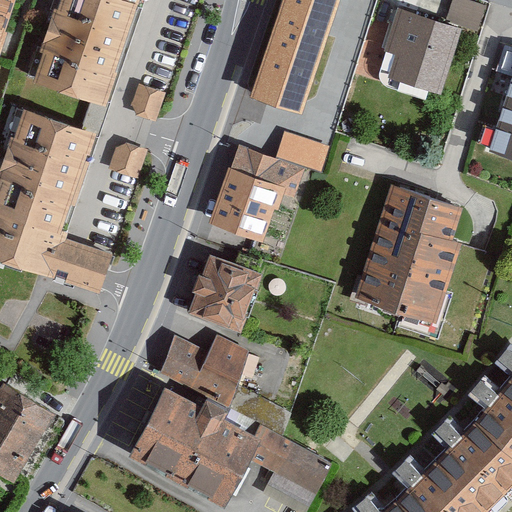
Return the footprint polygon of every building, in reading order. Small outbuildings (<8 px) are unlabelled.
[(0,0),(0,31),(10,0),(0,0)] [(107,93),(138,0),(57,0),(34,68),(107,93)] [(285,0),(254,96),(300,111),(336,0),(285,0)] [(466,0),(454,0),(448,20),(478,29),(485,5),(466,0)] [(460,29),(399,10),(387,50),(399,54),(391,78),(430,90),(440,93),(460,29)] [(511,83),(502,113),(497,129),(491,148),(511,155),(511,83)] [(166,95),(139,86),(133,105),(138,116),(157,122),(158,118),(166,95)] [(100,292),(112,257),(56,239),(90,136),(19,113),(0,169),(0,259),(39,272),(100,292)] [(329,146),(285,132),(277,158),(312,169),(321,172),(329,146)] [(147,150),(127,143),(115,149),(109,168),(138,177),(147,151),(147,150)] [(212,218),(263,237),(278,196),(292,201),(303,171),(238,147),(212,218)] [(462,207),(389,186),(361,274),(355,298),(434,324),(444,291),(459,245),(450,242),(462,207)] [(262,275),(211,256),(189,314),(241,333),(247,317),(244,316),(254,289),(257,290),(262,275)] [(174,334),(161,373),(229,408),(261,426),(282,437),(291,412),(239,385),(248,350),(216,335),(209,352),(174,334)] [(511,381),(475,425),(397,504),(386,511),(488,511),(511,488),(511,381)] [(15,476),(52,415),(3,386),(0,392),(0,471),(13,479),(15,476)] [(202,407),(165,388),(127,458),(226,511),(253,461),(316,495),(332,464),(282,437),(261,426),(255,437),(224,421),(230,410),(207,398),(202,407)]
